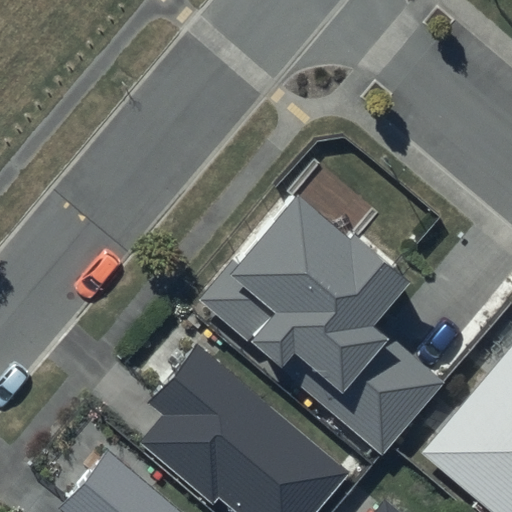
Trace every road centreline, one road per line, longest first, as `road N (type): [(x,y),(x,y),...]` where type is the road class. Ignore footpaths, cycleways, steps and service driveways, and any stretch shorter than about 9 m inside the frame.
road 1 (residential): [(0,327),(276,0)]
road 2 (residential): [(340,0),(511,144)]
